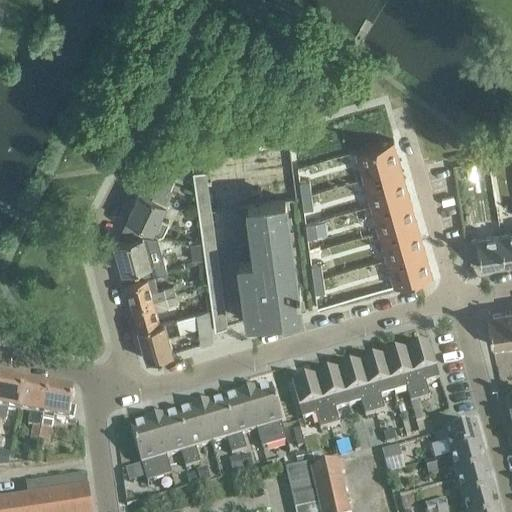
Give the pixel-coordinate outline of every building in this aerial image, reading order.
[(281,142),(280,133),(257,136),(258,145),(281,142)] [(392,140),(354,151),(362,178),(400,167),(392,140)] [(400,167),(362,178),(370,205),(408,194),(400,167)] [(300,195),(310,194),(308,180),(298,182),(300,195)] [(141,235),(148,236),(150,230),(156,233),(159,233),(165,221),(157,217),(170,191),(154,184),(149,195),(139,190),(126,218),(127,219),(123,228),(121,229),(124,240),(141,235)] [(302,209),(312,208),(310,194),(300,195),(302,209)] [(408,194),(370,205),(378,232),(415,221),(408,194)] [(246,321),(299,313),(282,198),(246,203),(254,258),(237,261),(246,321)] [(209,205),(198,207),(215,330),(226,327),(209,205)] [(415,221),(378,232),(385,259),(423,248),(415,221)] [(304,223),(306,237),(316,236),(314,222),(304,223)] [(511,263),(511,233),(499,235),(504,265),(511,263)] [(141,235),(124,240),(113,242),(121,272),(125,271),(128,282),(151,275),(163,273),(153,236),(148,236),(141,235)] [(504,265),(499,235),(463,240),(466,258),(478,257),(479,268),(504,265)] [(201,242),(190,243),(192,260),(203,259),(201,242)] [(423,248),(385,259),(393,286),(431,275),(423,248)] [(312,279),(322,278),(320,264),(310,265),(312,279)] [(124,283),(131,306),(152,300),(172,295),(170,286),(155,291),(151,275),(128,282),(124,283)] [(324,291),(322,278),(312,279),(314,293),(324,291)] [(172,295),(152,300),(131,306),(137,327),(158,322),(155,310),(166,307),(165,305),(175,302),(172,295)] [(200,344),(211,341),(207,310),(196,312),(198,326),(200,344)] [(511,342),(511,311),(487,315),(492,346),(511,342)] [(137,327),(146,360),(172,353),(167,335),(198,326),(196,312),(174,317),(158,322),(137,327)] [(405,353),(420,401),(429,398),(425,384),(439,380),(429,346),(405,353)] [(405,353),(383,359),(393,394),(406,390),(410,404),(420,401),(405,353)] [(383,359),(360,366),(374,415),(384,412),(379,398),(393,394),(383,359)] [(360,366),(337,373),(348,407),(360,404),(364,418),(374,415),(360,366)] [(348,407),(337,373),(315,380),(329,429),(338,426),(334,411),(348,407)] [(0,379),(0,423),(5,425),(7,412),(18,414),(24,384),(0,379)] [(329,429),(315,380),(291,387),(298,410),(301,421),(315,417),(319,431),(329,429)] [(47,388),(24,384),(18,414),(29,416),(27,428),(31,429),(29,441),(38,443),(40,429),(42,418),(47,388)] [(502,398),(511,396),(511,386),(501,389),(502,398)] [(42,418),(40,429),(51,431),(53,420),(68,423),(68,421),(72,422),(73,420),(74,411),(70,410),(73,393),(47,388),(42,418)] [(256,431),(261,449),(286,442),(270,389),(255,394),(254,390),(245,393),(256,431)] [(256,431),(245,393),(237,396),(238,399),(223,403),(238,453),(246,451),(241,436),(256,431)] [(238,453),(223,403),(209,408),(208,404),(199,407),(210,445),(226,440),(231,455),(238,453)] [(210,445),(199,407),(190,410),(191,413),(177,417),(192,467),(199,464),(195,449),(210,445)] [(163,418),(153,421),(164,458),(166,458),(180,454),(185,469),(192,467),(177,417),(163,421),(163,418)] [(164,458),(153,421),(144,423),(145,426),(130,431),(140,466),(144,478),(146,484),(171,476),(166,458),(164,458)] [(437,446),(430,448),(433,461),(450,457),(481,448),(475,425),(465,427),(434,436),(437,446)] [(40,429),(38,443),(48,445),(51,431),(40,429)] [(392,433),(380,436),(382,445),(394,442),(392,433)] [(346,445),(333,448),(336,458),(349,454),(346,445)] [(398,447),(381,452),(386,473),(403,469),(398,447)] [(481,448),(450,457),(456,479),(487,471),(481,448)] [(0,454),(0,467),(7,469),(10,456),(0,454)] [(316,454),(306,457),(308,465),(318,463),(316,454)] [(297,465),(305,463),(303,455),(295,457),(297,465)] [(250,456),(240,459),(243,469),(253,466),(250,456)] [(239,459),(228,462),(232,475),(243,472),(239,459)] [(433,461),(423,464),(427,478),(437,475),(433,461)] [(348,511),(338,469),(343,468),(342,463),(337,464),(309,471),(312,481),(314,493),(317,505),(318,511),(348,511)] [(312,481),(309,471),(308,465),(285,471),(289,487),(312,481)] [(140,466),(125,470),(129,483),(144,478),(140,466)] [(206,469),(196,472),(200,485),(210,482),(206,469)] [(494,495),(487,471),(456,479),(462,503),(494,495)] [(194,475),(186,477),(189,488),(197,485),(194,475)] [(0,511),(89,511),(85,479),(26,487),(27,499),(0,502),(0,511)] [(314,493),(312,481),(289,487),(291,498),(314,493)] [(317,505),(314,493),(291,498),(294,510),(317,505)] [(498,511),(494,495),(462,503),(464,511),(498,511)] [(444,501),(424,506),(425,511),(432,511),(436,511),(446,508),(444,501)]
